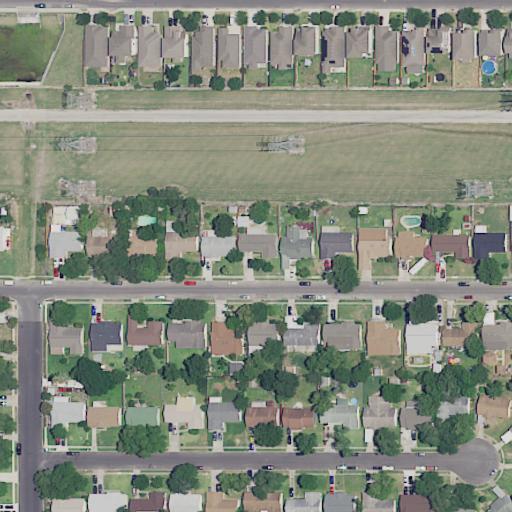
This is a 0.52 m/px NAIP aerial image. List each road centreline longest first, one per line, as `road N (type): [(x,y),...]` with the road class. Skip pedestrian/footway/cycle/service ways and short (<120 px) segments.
road 1 (residential): [(511,1),(0,0)]
road 2 (residential): [(511,290),(0,289)]
road 3 (residential): [(482,463),(34,459)]
road 4 (residential): [(32,289),(33,511)]
